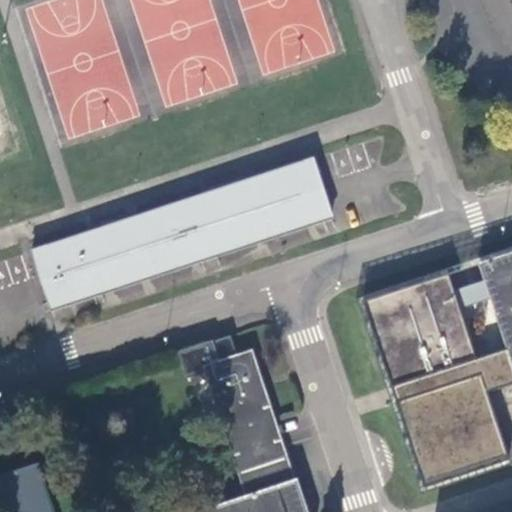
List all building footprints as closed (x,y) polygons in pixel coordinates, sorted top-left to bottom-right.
[(51,310),(334,217),(314,158),(31,251),(51,310)] [(511,459),(509,460),(424,489),(362,303),(447,274),(476,263),(511,251),(511,247),(476,260),(462,264),(355,300),(385,389),(391,405),(421,495),(511,465),(511,459)] [(511,251),(476,263),(482,281),(488,300),(505,349),(475,359),(459,310),(453,291),(447,274),(362,303),(424,489),(509,460),(487,393),(511,384),(511,251)] [(453,291),(459,310),(488,300),(482,281),(453,291)] [(238,354),(231,335),(214,341),(220,360),(204,365),(216,402),(235,459),(242,481),(230,485),(235,499),(196,511),(195,511),(309,511),(304,496),(298,479),(294,475),(285,446),(277,422),(266,387),(263,380),(253,349),(238,354)] [(224,462),(230,485),(242,481),(235,459),(224,462)] [(0,476),(0,511),(26,511),(14,471),(0,476)]
